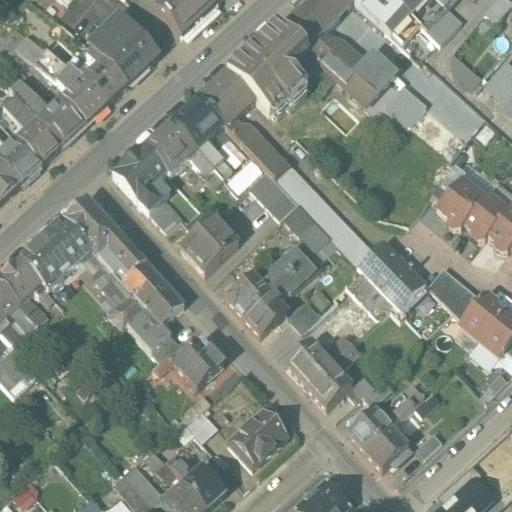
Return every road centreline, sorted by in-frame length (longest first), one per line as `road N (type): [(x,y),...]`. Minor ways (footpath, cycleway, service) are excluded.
road 1 (residential): [(86,173),(328,446)]
road 2 (tertiary): [(270,0),(86,173)]
road 3 (residential): [(411,511),(511,410)]
